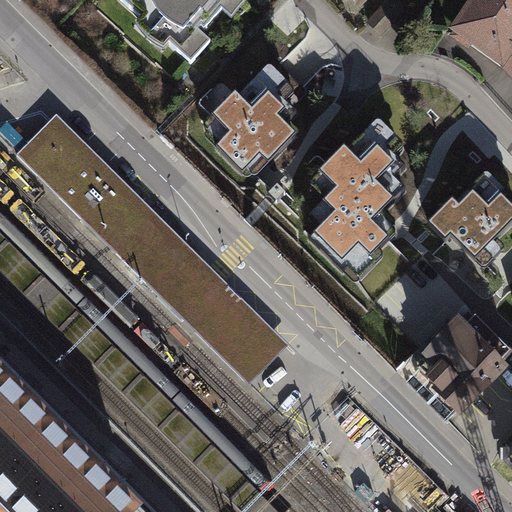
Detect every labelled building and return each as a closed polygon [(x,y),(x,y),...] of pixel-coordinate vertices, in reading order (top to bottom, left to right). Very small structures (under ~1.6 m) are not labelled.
[(125,0),(190,57),(208,37),(196,26),(200,21),(203,24),(220,5),(230,14),(243,0),(125,0)] [(397,0),(386,0),(367,21),(381,34),(406,8),(397,0)] [(511,0),(468,0),(450,27),(502,66),(511,76),(511,0)] [(224,112),(266,155),(313,108),(271,66),(224,112)] [(31,142),(42,153),(59,136),(177,253),(147,284),(249,387),(289,346),(217,274),(57,115),(31,142)] [(316,193),(359,233),(422,166),(379,126),(316,193)] [(147,284),(177,253),(59,136),(42,153),(31,142),(17,156),(147,284)] [(432,212),(474,254),(511,216),(511,197),(479,165),(432,212)] [(0,272),(242,511),(277,511),(0,233),(0,272)] [(509,365),(459,315),(422,352),(435,364),(424,375),(461,411),(509,365)] [(0,511),(140,511),(0,371),(0,511)] [(511,435),(503,444),(504,459),(511,467),(511,435)]
